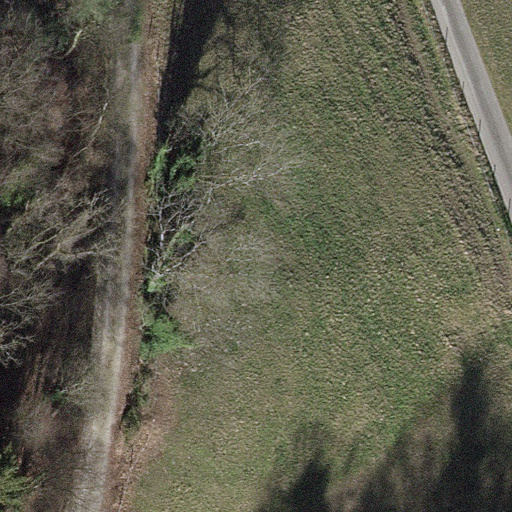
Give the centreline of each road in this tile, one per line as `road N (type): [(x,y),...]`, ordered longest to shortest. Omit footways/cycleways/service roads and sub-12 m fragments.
road 1 (track): [(127,0),(124,268),(79,511)]
road 2 (unclassified): [(511,173),(449,0)]
